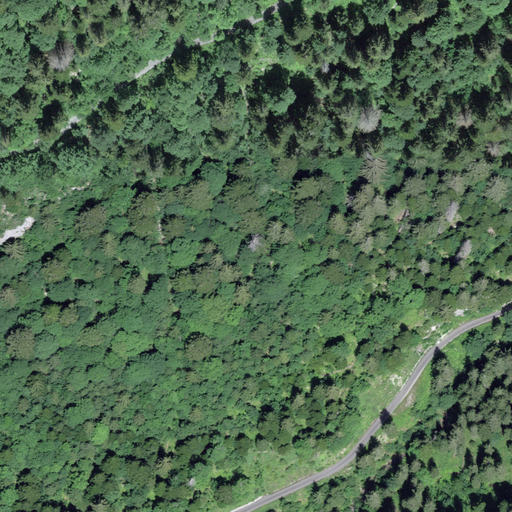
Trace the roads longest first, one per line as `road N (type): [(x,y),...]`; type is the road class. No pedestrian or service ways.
road 1 (track): [(244,511),(355,457),(429,355),(511,309)]
road 2 (track): [(0,153),(42,138),(169,50),(289,0)]
